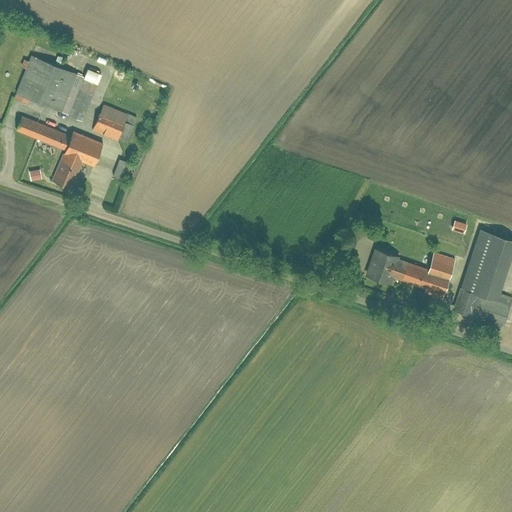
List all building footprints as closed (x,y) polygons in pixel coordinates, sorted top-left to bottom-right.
[(32,56),(17,96),(85,121),(100,81),(32,56)] [(103,107),(94,128),(119,139),(129,118),(103,107)] [(76,190),(89,157),(98,161),(104,144),(25,112),(18,129),(69,149),(55,182),(76,190)] [(126,155),(115,177),(128,184),(139,161),(126,155)] [(31,170),(32,180),(44,179),(43,168),(31,170)] [(511,240),(483,231),(457,309),(494,321),(507,326),(511,309),(511,303),(502,300),(511,268),(511,240)] [(429,268),(399,259),(400,254),(376,247),(367,276),(391,284),(393,280),(446,296),(456,262),(433,255),(429,268)]
